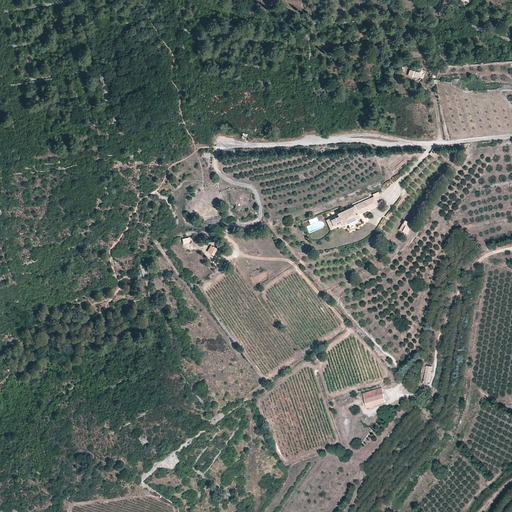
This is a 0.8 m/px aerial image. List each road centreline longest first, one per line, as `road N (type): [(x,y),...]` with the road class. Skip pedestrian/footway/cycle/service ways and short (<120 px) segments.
road 1 (unclassified): [(217,147),(511,135)]
road 2 (track): [(511,248),(480,260),(467,283),(449,324),(440,389),(429,400),(402,396)]
